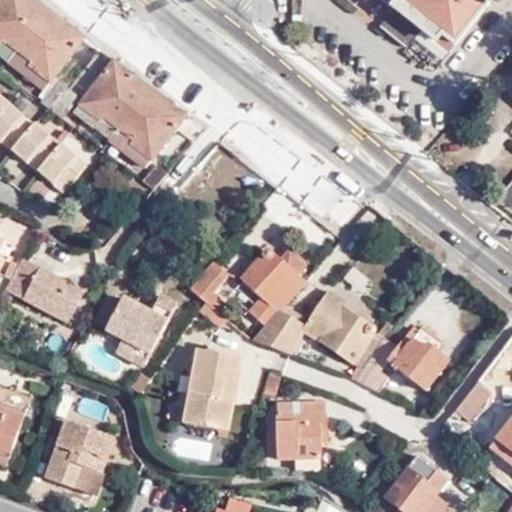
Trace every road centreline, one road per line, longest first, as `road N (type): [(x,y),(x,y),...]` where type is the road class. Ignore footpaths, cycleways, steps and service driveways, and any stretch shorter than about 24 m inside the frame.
road 1 (primary): [(140,0),(249,88),(348,140)]
road 2 (primary): [(511,271),(348,140)]
road 3 (primary): [(348,140),(276,63),(206,8)]
